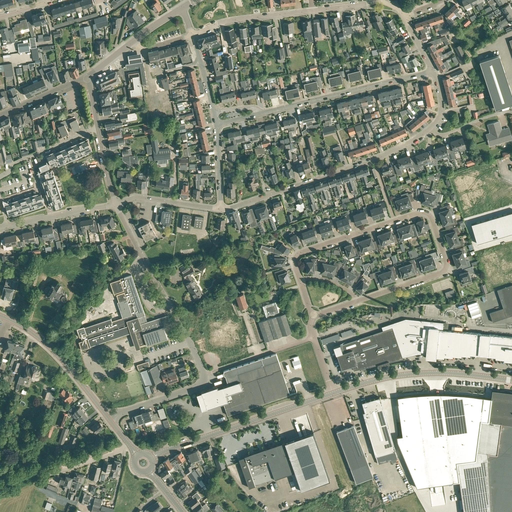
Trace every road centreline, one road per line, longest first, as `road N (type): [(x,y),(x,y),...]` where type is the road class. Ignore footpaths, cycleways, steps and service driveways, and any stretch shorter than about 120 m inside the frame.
road 1 (residential): [(356,302),(445,268),(425,214),(300,252),(293,264),(299,281)]
road 2 (residential): [(221,209),(374,161),(412,141),(441,115),(433,71)]
road 3 (secondary): [(332,393),(150,456)]
road 4 (residential): [(204,375),(115,205)]
road 5 (secondary): [(511,380),(394,376),(332,393)]
road 6 (residential): [(261,113),(433,71)]
road 7 (tertiary): [(109,420),(46,344),(0,315)]
road 8 (residential): [(192,35),(240,18),(313,10)]
